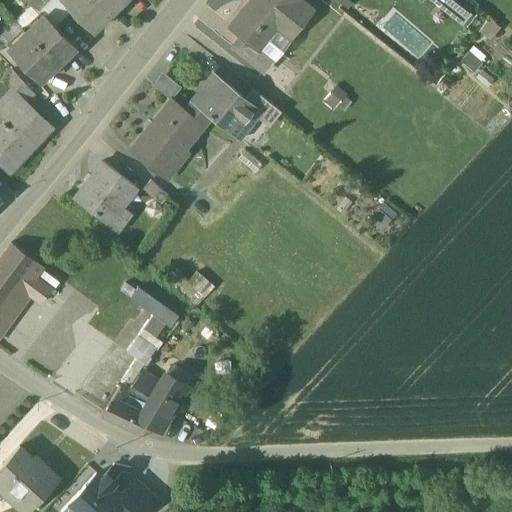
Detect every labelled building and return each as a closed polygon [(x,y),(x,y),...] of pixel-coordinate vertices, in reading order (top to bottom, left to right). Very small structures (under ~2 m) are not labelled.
[(50,0),(25,0),(37,12),(50,0)] [(122,0),(64,0),(93,29),(122,0)] [(311,8),(300,0),(249,0),(230,25),(241,34),(259,49),(260,47),(276,28),(287,38),(311,8)] [(453,0),(430,0),(461,25),(471,13),(453,0)] [(43,14),(8,47),(40,80),(75,47),(43,14)] [(260,47),(259,49),(241,34),(231,46),(261,70),(272,57),(260,47)] [(33,91),(12,69),(0,81),(9,90),(10,89),(24,102),(25,101),(33,91)] [(244,97),(214,72),(192,100),(193,101),(185,111),(203,125),(211,115),(231,131),(242,117),(247,120),(249,118),(257,108),(258,107),(244,97)] [(281,111),(252,87),(244,97),(258,107),(257,108),(273,121),(281,111)] [(33,108),(25,101),(24,102),(10,89),(9,90),(0,99),(0,108),(7,115),(0,122),(0,161),(10,171),(34,146),(32,144),(50,125),(33,109),(33,108)] [(185,111),(171,99),(131,148),(167,177),(189,150),(185,147),(203,125),(185,111)] [(357,108),(348,101),(338,115),(347,121),(357,108)] [(242,117),(231,131),(240,138),(241,137),(253,121),(249,118),(247,120),(242,117)] [(136,186),(103,160),(74,197),(107,224),(136,186)] [(169,194),(150,179),(143,188),(162,203),(169,194)] [(43,266),(11,242),(0,257),(0,335),(30,295),(40,303),(52,288),(36,276),(43,266)] [(149,372),(143,369),(130,386),(149,399),(160,380),(149,372)] [(149,399),(141,412),(149,417),(147,421),(160,429),(187,385),(165,372),(160,380),(149,399)] [(126,389),(119,385),(112,396),(119,400),(126,389)] [(119,400),(112,396),(101,414),(140,433),(141,432),(140,432),(147,421),(149,417),(141,412),(119,400)] [(42,467),(19,445),(0,465),(0,479),(10,489),(6,493),(7,494),(25,511),(26,511),(59,477),(45,464),(42,467)] [(106,471),(102,476),(97,471),(70,500),(83,511),(105,511),(109,508),(122,494),(120,493),(111,484),(115,479),(106,471)] [(10,489),(0,479),(0,499),(1,501),(7,494),(6,493),(10,489)] [(132,480),(120,493),(122,494),(109,508),(114,511),(139,511),(152,498),(132,480)] [(83,511),(70,500),(60,510),(61,511),(83,511)]
